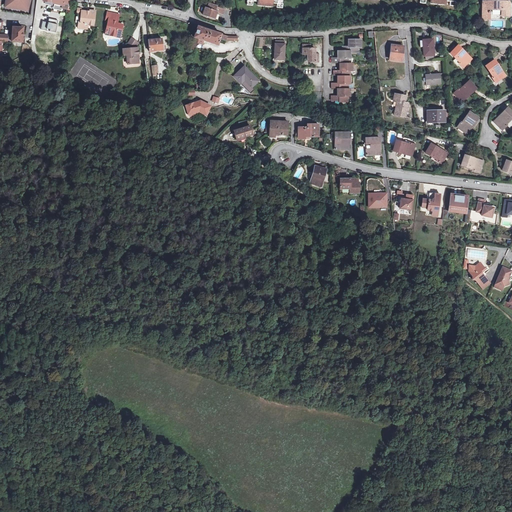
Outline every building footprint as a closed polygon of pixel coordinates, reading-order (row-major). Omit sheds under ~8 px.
[(44,0),(44,1),(55,3),(53,10),(62,11),(63,5),(68,6),(69,3),(69,2),(69,0),(44,0)] [(251,0),(252,1),(250,1),(248,1),(248,5),(253,6),(253,2),(258,2),(258,5),(259,6),(272,7),(273,6),(273,3),(278,4),(277,8),(283,8),(283,4),(281,4),(280,4),(279,0),(251,0)] [(507,2),(481,2),(481,19),(488,19),(488,9),(500,9),(500,16),(507,16),(507,2)] [(207,9),(206,8),(203,15),(215,19),(217,12),(223,14),(224,10),(217,8),(217,6),(209,4),(207,9)] [(89,12),(81,11),(81,15),(81,16),(80,23),(79,23),(78,28),(88,29),(88,25),(94,26),(95,11),(90,11),(89,12)] [(60,16),(44,12),(42,19),(59,23),(60,16)] [(117,15),(111,14),(110,21),(108,21),(108,22),(106,31),(111,32),(110,35),(120,38),(123,25),(116,24),(117,15)] [(12,42),(23,43),(23,37),(23,28),(12,27),(12,36),(0,34),(0,29),(0,28),(0,55),(1,55),(2,42),(12,43),(12,42)] [(197,27),(193,41),(198,43),(199,39),(204,41),(218,45),(220,40),(225,42),(226,40),(237,41),(238,36),(227,36),(226,36),(221,35),(197,27)] [(149,40),(150,52),(166,50),(166,46),(163,47),(163,39),(149,40)] [(433,39),(423,40),(424,57),(435,56),(433,39)] [(351,53),(359,53),(359,47),(361,47),(362,40),(349,40),(349,47),(343,47),(343,51),(351,51),(351,53)] [(137,42),(134,41),(130,47),(130,49),(124,50),(124,56),(127,55),(128,64),(139,63),(138,57),(137,58),(137,56),(138,55),(137,49),(135,49),(135,48),(137,45),(137,42)] [(285,45),(275,44),(275,60),(284,60),(285,45)] [(311,45),(303,45),(303,55),(309,55),(309,62),(319,62),(319,57),(316,57),(316,55),(316,49),(311,49),(311,45)] [(404,47),(392,45),(390,60),(402,61),(404,47)] [(472,59),(458,46),(451,54),(460,63),(459,64),(464,68),(472,59)] [(343,51),(338,51),(338,58),(332,58),(332,63),(340,63),(340,64),(348,64),(348,59),(351,59),(351,53),(351,51),(343,51)] [(506,76),(495,60),(486,67),(493,77),(492,78),(496,83),(506,76)] [(348,64),(340,64),(340,71),(334,71),(334,75),(338,75),(338,77),(351,77),(351,71),(353,71),(353,64),(348,64)] [(258,81),(244,67),(235,77),(242,84),(245,81),(252,88),(258,81)] [(441,74),(425,75),(426,86),(442,84),(441,74)] [(351,77),(338,77),(338,84),(332,84),(332,88),(338,88),(338,89),(348,89),(348,84),(351,84),(351,77)] [(245,81),(242,84),(249,91),(252,88),(245,81)] [(463,102),(476,89),(469,81),(460,90),(459,89),(454,93),(463,102)] [(348,89),(338,89),(338,96),(332,96),(332,101),(340,101),(340,102),(348,102),(348,96),(351,96),(351,89),(348,89)] [(407,97),(395,95),(394,99),(398,100),(398,102),(395,115),(406,117),(409,104),(405,104),(407,97)] [(207,116),(211,107),(201,101),(192,104),(191,106),(187,107),(189,116),(191,116),(195,115),(196,113),(200,112),(207,116)] [(511,117),(511,113),(506,108),(493,122),(502,130),(506,126),(505,125),(511,117)] [(445,111),(428,111),(428,123),(445,123),(445,118),(445,113),(445,111)] [(478,119),(469,113),(462,123),(461,122),(458,127),(468,134),(478,119)] [(288,122),(271,122),(270,126),(270,134),(270,137),(275,137),(275,135),(287,135),(288,122)] [(319,130),(319,125),(307,125),(307,128),(299,128),(299,135),(300,135),(300,139),(305,139),(305,137),(318,137),(319,135),(319,130)] [(250,126),(234,131),(237,140),(253,135),(250,126)] [(350,133),(336,133),(336,139),(340,139),(340,144),(336,144),(336,150),(350,150),(350,144),(348,143),(348,139),(350,139),(350,133)] [(380,138),(366,139),(366,145),(370,145),(370,149),(367,149),(367,156),(381,155),(380,149),(379,149),(379,144),(380,144),(380,138)] [(409,144),(397,141),(394,151),(412,156),(415,145),(409,143),(409,144)] [(448,153),(431,144),(426,153),(437,160),(437,161),(442,164),(448,153)] [(483,162),(465,156),(462,166),(474,170),(474,171),(479,173),(483,162)] [(511,162),(507,161),(506,162),(505,165),(503,171),(511,174),(511,162)] [(326,170),(315,167),(312,180),(322,183),(326,170)] [(353,179),(341,179),(341,189),(351,189),(351,193),(360,193),(360,183),(355,183),(353,183),(353,179)] [(375,194),(369,194),(369,208),(386,208),(386,195),(375,195),(375,194)] [(433,211),(438,212),(440,195),(435,194),(434,201),(429,200),(428,200),(423,199),(422,208),(428,208),(428,211),(433,211)] [(408,200),(401,199),(400,209),(412,210),(413,201),(414,196),(409,195),(408,200)] [(451,196),(449,208),(466,210),(468,198),(451,196)] [(477,199),(474,212),(480,213),(480,215),(490,217),(492,207),(487,206),(487,205),(482,204),(483,200),(477,199)] [(511,203),(508,203),(504,203),(503,213),(511,214),(511,203)] [(476,267),(470,266),(470,271),(474,277),(474,280),(477,280),(481,286),(488,280),(483,273),(487,270),(483,266),(479,269),(477,266),(476,267)] [(511,273),(511,271),(504,268),(496,285),(497,285),(503,287),(504,287),(510,285),(509,281),(511,273)] [(490,283),(488,280),(481,286),(483,289),(490,283)]
